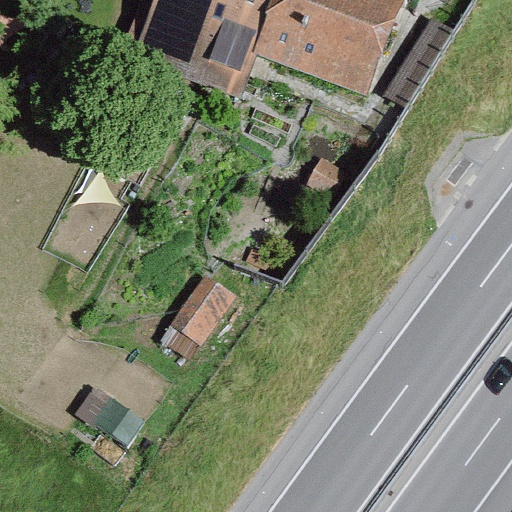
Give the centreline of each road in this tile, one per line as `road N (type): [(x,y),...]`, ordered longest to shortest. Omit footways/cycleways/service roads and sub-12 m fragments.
road 1 (motorway): [(511,152),(253,511)]
road 2 (motorway): [(511,232),(307,511)]
road 3 (motorway): [(424,511),(511,391)]
